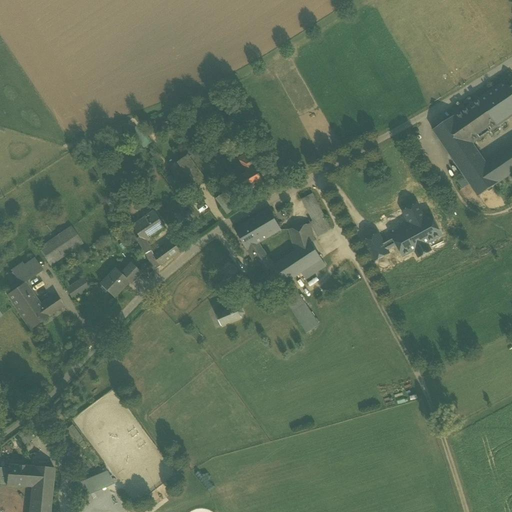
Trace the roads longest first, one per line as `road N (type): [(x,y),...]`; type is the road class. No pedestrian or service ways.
road 1 (track): [(511,61),(246,212),(172,264),(43,406),(0,439)]
road 2 (track): [(466,511),(421,381),(311,177)]
road 3 (track): [(425,116),(428,144),(462,205),(479,215),(511,209)]
